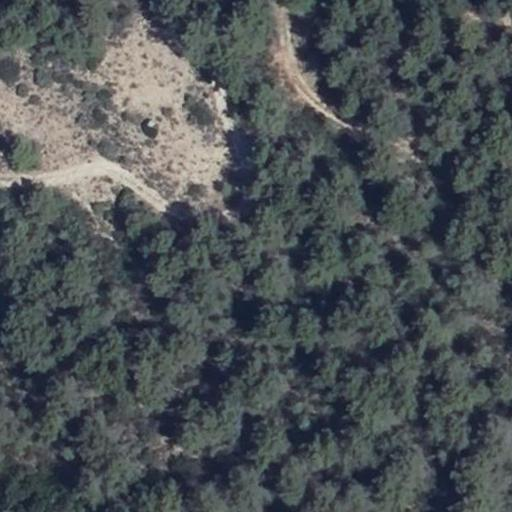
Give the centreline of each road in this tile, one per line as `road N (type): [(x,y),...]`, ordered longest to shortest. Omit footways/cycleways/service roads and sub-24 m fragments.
road 1 (track): [(0,171),(117,188),(198,217),(251,194),(214,85),(209,0)]
road 2 (track): [(266,0),(319,105),(400,136)]
